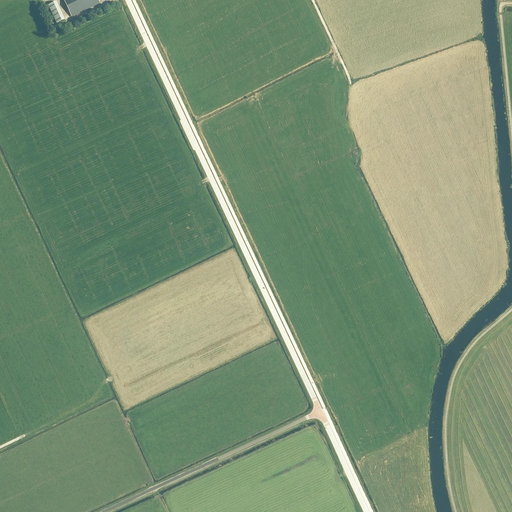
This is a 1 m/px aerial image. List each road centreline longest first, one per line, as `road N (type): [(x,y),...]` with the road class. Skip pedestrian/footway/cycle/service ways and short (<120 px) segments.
road 1 (tertiary): [(320,411),(127,0)]
road 2 (unclassified): [(103,511),(320,411)]
